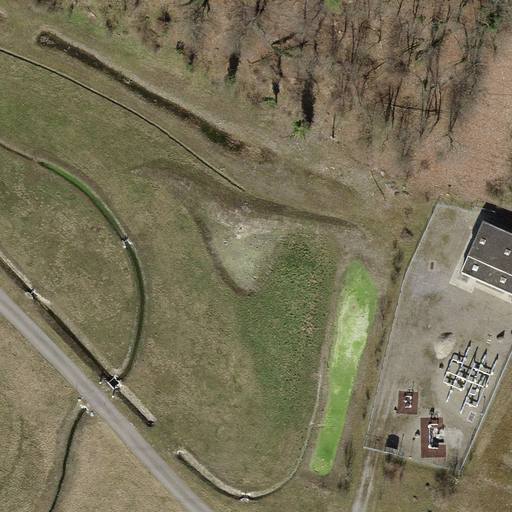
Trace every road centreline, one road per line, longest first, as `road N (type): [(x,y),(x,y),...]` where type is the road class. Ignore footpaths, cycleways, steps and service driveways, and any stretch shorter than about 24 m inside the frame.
road 1 (unclassified): [(0,302),(202,511)]
road 2 (track): [(359,511),(419,278)]
